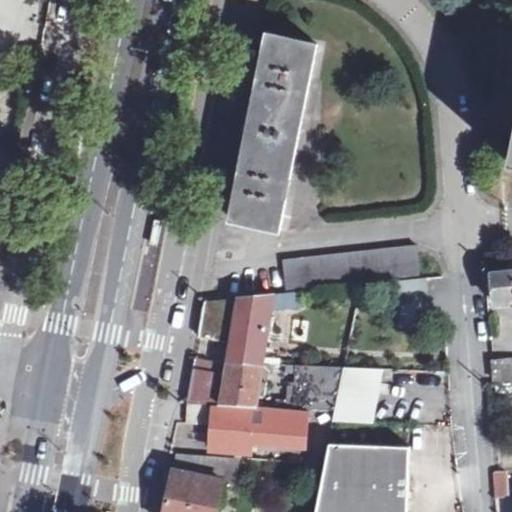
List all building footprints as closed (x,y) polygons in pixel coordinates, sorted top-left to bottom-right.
[(319,48),(271,39),(251,137),(233,224),(281,232),(319,48)] [(157,216),(152,242),(160,244),(166,218),(157,216)] [(416,249),(285,262),(288,292),(419,279),(416,249)] [(511,271),(507,272),(493,274),(496,306),(511,304),(511,271)] [(426,282),(395,286),(400,332),(431,328),(426,282)] [(273,298),(210,305),(207,323),(204,341),(232,343),(230,362),(262,364),(273,298)] [(230,362),(200,361),(195,385),(191,406),(256,410),(262,364),(230,362)] [(511,362),(493,364),(494,382),(511,380),(511,362)] [(345,369),(298,368),(295,412),(309,413),(338,414),(345,369)] [(385,372),(345,369),(338,414),(336,424),(373,426),(379,399),(385,372)] [(255,414),(215,412),(214,429),(213,452),(252,453),(253,445),(307,447),(309,413),(295,412),(265,411),(264,427),(254,428),(255,414)] [(410,450),(331,448),(318,511),(408,511),(409,489),(410,450)] [(218,511),(227,462),(178,460),(173,490),(169,511),(218,511)] [(496,500),(510,499),(508,475),(494,476),(496,500)]
